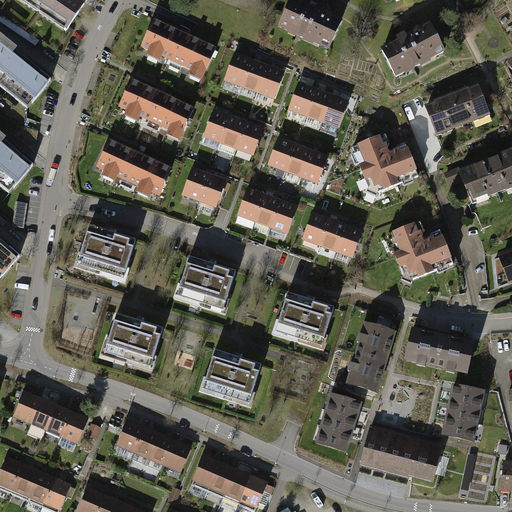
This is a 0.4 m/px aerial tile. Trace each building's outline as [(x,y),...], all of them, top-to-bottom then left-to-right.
[(86,2),(83,0),(20,0),(67,30),(86,2)] [(345,19),(299,0),(291,0),(280,28),(333,49),(345,19)] [(40,41),(2,16),(0,18),(0,22),(36,46),(40,41)] [(218,47),(154,18),(141,47),(204,76),(218,47)] [(401,38),(379,49),(394,77),(444,51),(430,23),(401,38)] [(50,83),(0,42),(0,85),(28,109),(50,83)] [(286,73),(235,54),(225,82),(276,100),(286,73)] [(196,109),(132,79),(120,105),(183,135),(196,109)] [(351,103),(299,84),(289,110),(341,129),(351,103)] [(482,87),(428,107),(439,137),(493,117),(482,87)] [(264,129),(213,110),(204,135),(255,154),(264,129)] [(34,164),(0,135),(0,183),(10,192),(34,164)] [(142,152),(110,136),(96,166),(159,196),(173,166),(142,152)] [(330,156),(279,137),(269,162),(321,182),(330,156)] [(379,137),(358,145),(365,162),(358,165),(365,179),(370,177),(374,187),(382,184),(384,189),(397,184),(394,178),(416,169),(407,147),(386,155),(379,137)] [(461,166),(444,173),(449,186),(465,180),(475,204),(511,189),(511,151),(463,171),(461,166)] [(228,178),(192,167),(183,195),(218,206),(228,178)] [(301,184),(304,176),(288,170),(285,178),(301,184)] [(300,206),(249,188),(239,215),(290,233),(300,206)] [(27,203),(16,202),(12,226),(24,228),(27,203)] [(364,232),(312,213),(303,239),(355,257),(364,232)] [(392,231),(400,251),(394,253),(400,268),(406,266),(409,274),(416,272),(418,279),(435,273),(432,266),(453,258),(443,233),(422,241),(415,223),(392,231)] [(111,235),(85,227),(74,265),(125,279),(136,241),(111,235)] [(0,237),(0,277),(20,255),(0,237)] [(511,252),(501,257),(511,284),(511,283),(511,252)] [(212,266),(186,258),(174,294),(223,310),(235,274),(212,266)] [(310,302),(286,295),(274,334),(322,348),(334,309),(310,302)] [(162,332),(113,317),(102,356),(150,370),(162,332)] [(396,332),(366,323),(347,384),(377,393),(396,332)] [(474,343),(412,329),(405,359),(467,373),(474,343)] [(238,360),(211,352),(200,389),(251,404),(262,367),(238,360)] [(485,392),(454,386),(443,435),(474,442),(485,392)] [(41,399),(25,393),(15,417),(30,423),(41,399)] [(362,402),(332,393),(317,443),(347,452),(362,402)] [(56,406),(41,399),(30,423),(46,430),(56,406)] [(71,413),(56,406),(46,430),(61,437),(71,413)] [(88,420),(71,413),(61,437),(78,444),(88,420)] [(143,428),(127,422),(117,446),(133,452),(143,428)] [(159,435),(143,428),(133,452),(148,459),(159,435)] [(362,461),(376,464),(383,434),(370,430),(362,461)] [(376,464),(388,467),(396,437),(383,434),(376,464)] [(174,442),(159,435),(148,459),(164,466),(174,442)] [(388,467),(401,470),(408,440),(396,437),(388,467)] [(401,470),(410,473),(416,448),(418,443),(408,440),(401,470)] [(191,449),(174,442),(164,466),(181,473),(191,449)] [(439,454),(416,448),(410,473),(409,476),(432,482),(439,454)] [(220,464),(204,457),(194,481),(210,488),(220,464)] [(22,466),(7,459),(0,474),(0,489),(11,494),(22,466)] [(511,462),(504,462),(502,492),(511,493),(511,462)] [(235,471),(220,464),(210,488),(225,494),(235,471)] [(38,473),(22,466),(11,494),(26,500),(38,473)] [(251,477),(235,471),(225,494),(241,501),(251,477)] [(53,479),(38,473),(26,500),(41,507),(53,479)] [(267,484),(251,477),(241,501),(257,508),(267,484)] [(59,511),(70,486),(53,479),(41,507),(54,511),(59,511)] [(194,482),(190,490),(205,496),(208,487),(194,482)] [(182,490),(174,487),(169,498),(177,502),(182,490)] [(97,511),(104,497),(88,490),(78,511),(97,511)] [(115,511),(119,503),(104,497),(97,511),(115,511)] [(133,511),(135,510),(119,503),(115,511),(133,511)]
